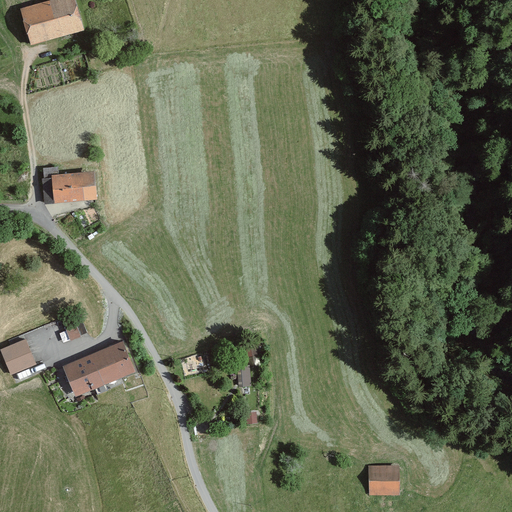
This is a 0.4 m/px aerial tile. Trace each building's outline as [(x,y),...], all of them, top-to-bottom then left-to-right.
[(83,29),(74,0),(55,0),(22,9),(32,44),(83,29)] [(94,174),(54,176),(56,202),(96,200),(94,174)] [(83,336),(75,319),(63,324),(71,341),(83,336)] [(68,338),(61,339),(64,349),(70,348),(68,338)] [(34,363),(24,340),(1,350),(11,373),(34,363)] [(136,371),(125,342),(64,366),(76,395),(136,371)] [(252,368),(243,367),(242,388),(251,389),(252,368)] [(402,494),(402,467),(370,467),(370,494),(402,494)]
